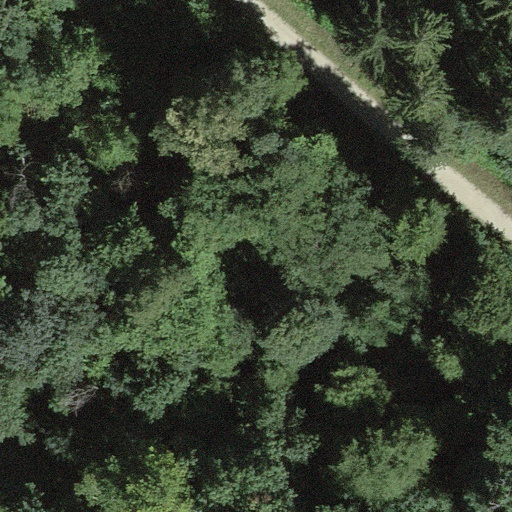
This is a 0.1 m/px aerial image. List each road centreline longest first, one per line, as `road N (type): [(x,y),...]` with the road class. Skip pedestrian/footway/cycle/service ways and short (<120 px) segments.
road 1 (track): [(511,239),(395,164),(228,0)]
road 2 (track): [(114,511),(0,462)]
